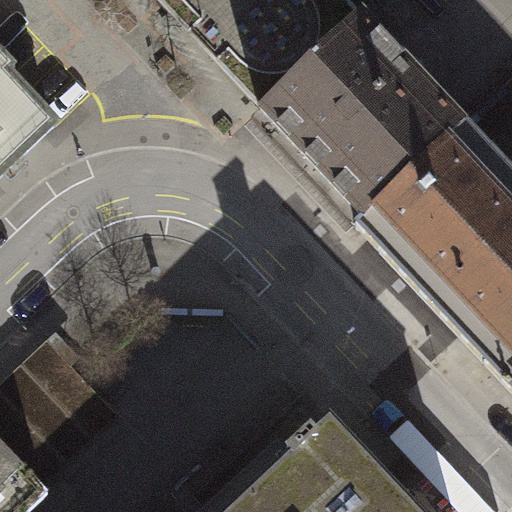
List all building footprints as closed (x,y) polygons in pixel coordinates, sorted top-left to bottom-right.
[(156,0),(260,110),(361,14),(347,0),(156,0)] [(361,14),(260,110),(342,197),(365,218),(465,123),(447,104),(361,14)] [(16,71),(0,54),(0,180),(56,127),(9,78),(16,71)] [(511,373),(511,120),(486,145),(479,138),(465,123),(365,218),(377,231),(511,373)] [(47,342),(0,386),(0,446),(39,487),(116,415),(47,342)] [(39,487),(0,446),(0,511),(418,511),(330,419),(315,434),(311,430),(288,452),(277,441),(202,511),(33,511),(49,497),(39,487)]
